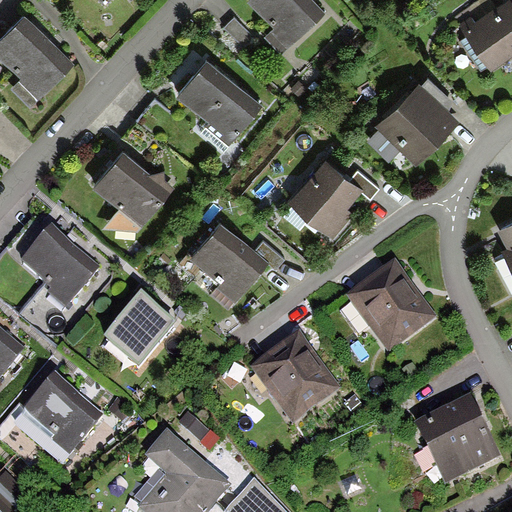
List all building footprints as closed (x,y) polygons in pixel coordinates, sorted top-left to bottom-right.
[(90,0),(100,8),(107,0),(90,0)] [(318,9),(308,0),(252,0),(253,0),(277,21),(266,34),(283,49),(318,9)] [(511,0),(508,0),(458,37),(486,75),(511,56),(511,0)] [(72,65),(22,21),(0,45),(0,57),(44,96),(72,65)] [(260,104),(201,62),(176,97),(236,138),(260,104)] [(444,103),(419,82),(370,137),(413,175),(453,130),(434,114),(444,103)] [(172,190),(117,153),(89,194),(117,213),(104,232),(144,231),(172,190)] [(344,185),(320,169),(292,210),(328,235),(357,192),(368,200),(377,186),(354,170),(344,185)] [(98,265),(50,227),(23,261),(49,282),(42,290),(64,308),(98,265)] [(511,227),(491,239),(511,279),(511,227)] [(250,255),(212,230),(188,268),(212,284),(208,290),(234,307),(263,261),(272,266),(278,256),(258,243),(250,255)] [(433,315),(393,268),(347,307),(386,354),(433,315)] [(171,326),(139,303),(107,347),(139,370),(171,326)] [(0,390),(24,352),(0,337),(0,390)] [(334,400),(294,343),(246,376),(285,433),(334,400)] [(101,418),(49,383),(25,417),(53,436),(47,444),(72,461),(101,418)] [(492,462),(463,408),(413,436),(443,490),(492,462)] [(208,511),(225,492),(165,442),(148,462),(167,478),(141,510),(143,511),(208,511)] [(284,511),(255,485),(229,511),(284,511)]
